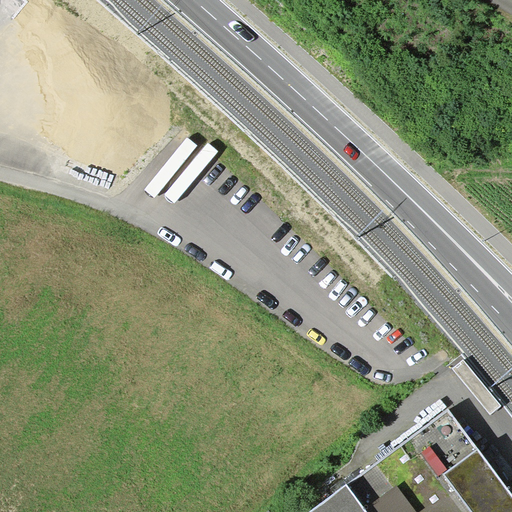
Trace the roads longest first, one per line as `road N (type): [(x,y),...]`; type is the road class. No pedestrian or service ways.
road 1 (primary): [(193,0),(400,190),(511,309)]
road 2 (unknown): [(111,198),(263,300)]
road 3 (unknown): [(0,112),(111,198)]
